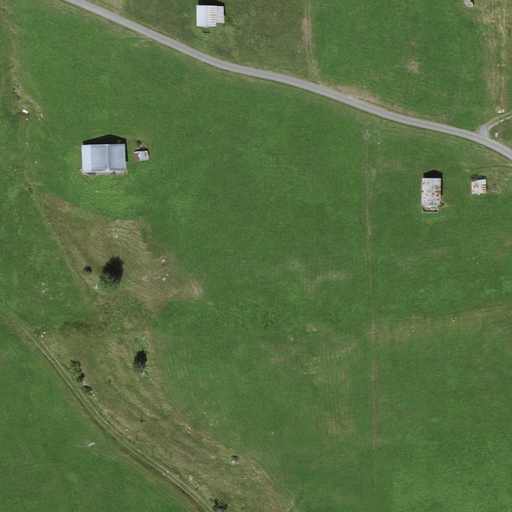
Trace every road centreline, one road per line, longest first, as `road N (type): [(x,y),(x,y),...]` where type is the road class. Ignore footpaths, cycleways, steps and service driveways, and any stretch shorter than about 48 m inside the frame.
road 1 (unclassified): [(69,0),(225,67),(490,143),(511,158)]
road 2 (track): [(0,304),(98,417),(210,511)]
